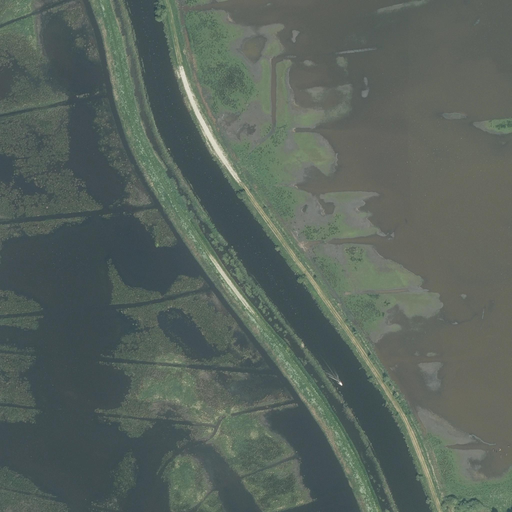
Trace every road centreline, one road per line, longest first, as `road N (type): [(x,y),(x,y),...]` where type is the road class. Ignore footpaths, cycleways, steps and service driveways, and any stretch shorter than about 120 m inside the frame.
road 1 (track): [(166,0),(184,82),(206,130),(391,394),(439,511)]
road 2 (track): [(102,0),(151,165),(337,429),(374,511)]
